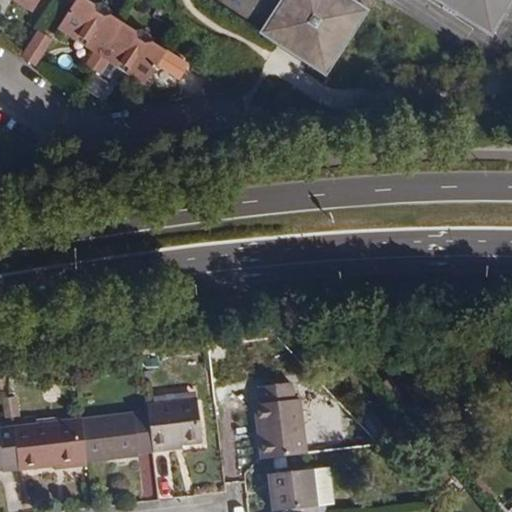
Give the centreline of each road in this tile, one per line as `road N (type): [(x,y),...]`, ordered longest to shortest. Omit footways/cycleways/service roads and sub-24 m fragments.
road 1 (secondary): [(511,189),(408,189),(172,210),(0,238)]
road 2 (secondary): [(0,305),(333,261),(511,260)]
road 3 (residential): [(0,79),(89,128),(205,115)]
